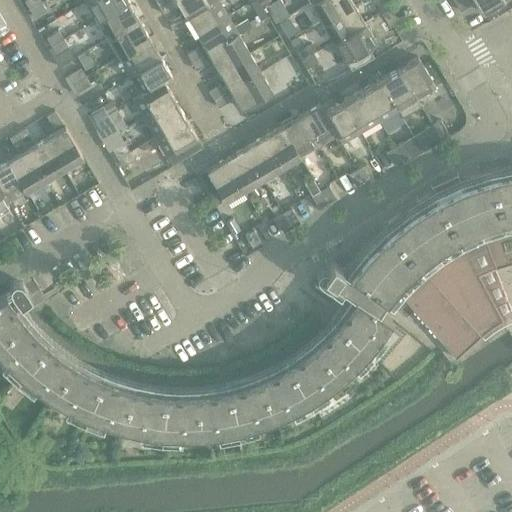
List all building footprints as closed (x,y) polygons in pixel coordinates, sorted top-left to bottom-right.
[(25,0),(30,9),(42,2),(40,0),(25,0)] [(127,0),(87,0),(98,19),(128,1),(127,0)] [(171,0),(168,0),(159,6),(164,14),(176,7),(171,0)] [(177,0),(186,15),(211,0),(177,0)] [(218,0),(211,0),(186,15),(197,33),(228,15),(218,0)] [(275,0),(272,2),(269,4),(274,13),(285,7),(281,0),(275,0)] [(351,0),(317,0),(312,3),(323,22),(354,4),(351,0)] [(469,0),(459,0),(455,2),(460,11),(472,4),(469,0)] [(475,0),(483,12),(503,0),(475,0)] [(128,1),(98,19),(109,37),(139,19),(128,1)] [(42,2),(30,9),(35,17),(47,10),(42,2)] [(354,4),(323,22),(334,41),(365,22),(354,4)] [(228,15),(197,33),(208,52),(239,34),(234,26),(228,15)] [(187,26),(182,17),(170,24),(175,33),(187,26)] [(289,17),(280,23),(288,36),(297,30),(289,17)] [(139,19),(109,37),(120,56),(150,38),(139,19)] [(246,19),(234,26),(239,34),(250,27),(246,19)] [(365,22),(334,41),(346,60),(376,42),(365,22)] [(47,38),(52,46),(64,39),(59,31),(47,38)] [(239,34),(208,52),(219,71),(250,52),(239,34)] [(150,38),(120,56),(131,75),(161,57),(150,38)] [(64,39),(52,46),(57,54),(69,47),(64,39)] [(297,52),(302,60),(314,53),(309,44),(297,52)] [(187,53),(192,62),(204,55),(199,46),(187,53)] [(250,52),(219,71),(230,89),(261,71),(250,52)] [(314,53),(302,60),(307,68),(319,61),(314,53)] [(204,55),(192,62),(197,70),(209,63),(204,55)] [(418,56),(399,68),(416,98),(436,87),(418,56)] [(131,75),(141,93),(142,94),(164,80),(164,81),(173,76),(161,57),(131,75)] [(69,75),(74,83),(86,76),(81,68),(69,75)] [(399,68),(380,79),(398,109),(402,116),(421,105),(416,98),(399,68)] [(261,71),(230,89),(241,109),(272,90),(261,71)] [(86,76),(74,83),(79,92),(91,85),(86,76)] [(380,79),(361,90),(379,120),(398,109),(380,79)] [(142,94),(141,93),(133,98),(144,117),(175,99),(164,81),(164,80),(142,94)] [(209,90),(214,99),(226,92),(221,83),(209,90)] [(361,90),(343,101),(361,131),(379,120),(361,90)] [(226,92),(214,99),(219,107),(231,100),(226,92)] [(175,99),(144,117),(155,136),(186,118),(175,99)] [(343,101),(325,112),(324,112),(337,134),(342,143),(361,131),(343,101)] [(320,103),(300,115),(318,145),(337,134),(324,112),(325,112),(320,103)] [(91,113),(96,121),(108,114),(103,106),(91,113)] [(55,111),(47,116),(54,128),(62,123),(55,111)] [(108,114),(96,121),(101,130),(113,123),(108,114)] [(300,115),(282,126),(300,156),(318,145),(300,115)] [(186,118),(155,136),(167,155),(197,137),(186,118)] [(440,120),(432,125),(439,137),(448,132),(440,120)] [(432,125),(424,130),(431,141),(439,137),(432,125)] [(65,126),(46,138),(64,168),(83,157),(65,126)] [(282,126),(263,137),(281,167),(300,156),(282,126)] [(26,128),(18,133),(25,145),(33,140),(26,128)] [(25,145),(18,133),(9,138),(17,150),(25,145)] [(263,137),(244,148),(263,178),(281,167),(263,137)] [(46,138),(27,149),(45,179),(64,168),(46,138)] [(113,149),(117,158),(129,151),(125,142),(113,149)] [(403,142),(395,147),(402,159),(410,154),(403,142)] [(402,159),(395,147),(387,151),(394,163),(402,159)] [(244,148),(226,159),(244,189),(263,178),(244,148)] [(27,149),(9,160),(27,190),(45,179),(27,149)] [(129,151),(117,158),(122,166),(134,159),(129,151)] [(244,189),(226,159),(207,170),(225,201),(244,189)] [(9,160),(0,164),(0,187),(8,201),(27,190),(9,160)] [(366,164),(358,169),(365,181),(373,176),(366,164)] [(407,207),(384,226),(388,230),(413,264),(391,284),(407,302),(441,340),(457,358),(482,336),(482,335),(491,328),(496,324),(496,325),(497,324),(502,320),(502,321),(503,320),(503,318),(502,319),(500,313),(499,312),(496,307),(497,307),(496,306),(495,306),(487,292),(488,291),(487,290),(484,285),(485,285),(484,284),(481,279),(477,271),(487,266),(495,262),(496,266),(495,267),(496,268),(500,267),(500,266),(511,262),(511,164),(489,169),(459,179),(462,185),(452,190),(437,197),(434,191),(407,207)] [(365,181),(358,169),(349,174),(356,185),(365,181)] [(329,186),(320,191),(327,203),(336,198),(329,186)] [(0,187),(0,206),(8,201),(0,187)] [(327,203),(320,191),(312,196),(319,208),(327,203)] [(291,208),(283,213),(290,225),(298,220),(291,208)] [(290,225),(283,213),(275,218),(282,229),(290,225)] [(233,218),(225,223),(232,234),(240,230),(233,218)] [(0,296),(0,355),(6,362),(20,375),(35,387),(49,396),(46,401),(50,404),(53,399),(68,407),(85,415),(103,422),(120,427),(118,433),(123,434),(125,428),(141,431),(160,434),(180,435),(196,434),(197,441),(202,440),(201,434),(218,432),(237,429),(256,424),(272,418),(274,424),(279,422),(276,416),(292,409),(309,400),(325,389),(338,379),(342,384),(346,381),(342,376),(355,365),(368,351),(380,336),(392,319),(378,311),(385,301),(398,310),(407,302),(391,284),(413,264),(388,230),(363,247),(362,248),(345,270),(332,261),(328,268),(322,276),(320,279),(317,283),(316,282),(314,284),(343,304),(341,306),(331,319),(335,323),(325,334),(313,344),(300,354),(287,363),(273,370),(258,377),(243,382),(227,386),(212,389),(196,391),(180,392),(164,391),(148,389),(132,386),(117,381),(102,375),(88,369),(74,361),(60,352),(48,342),(36,331),(27,320),(32,316),(21,304),(31,296),(32,296),(31,294),(26,288),(23,282),(22,282),(13,289),(12,290),(11,290),(0,296)] [(254,230),(245,235),(253,247),(261,242),(254,230)]
